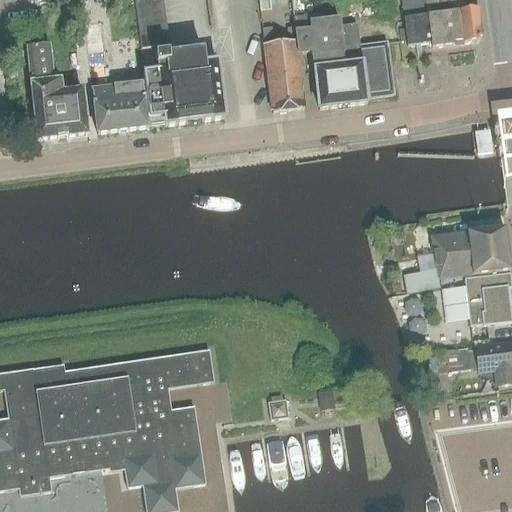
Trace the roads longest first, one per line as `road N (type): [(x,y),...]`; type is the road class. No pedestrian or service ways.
road 1 (unclassified): [(0,172),(511,105)]
road 2 (unknown): [(511,435),(461,448),(457,474),(467,500),(487,509),(511,506)]
